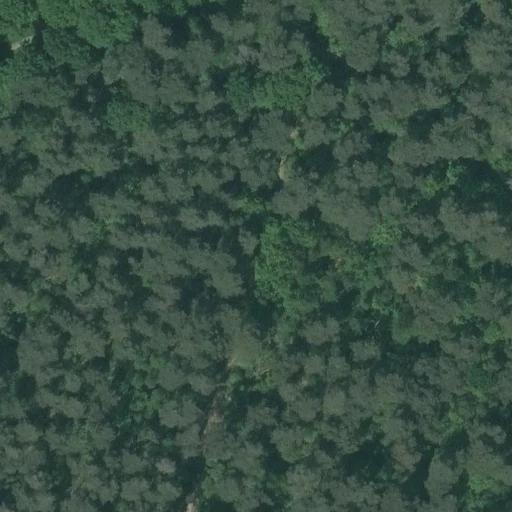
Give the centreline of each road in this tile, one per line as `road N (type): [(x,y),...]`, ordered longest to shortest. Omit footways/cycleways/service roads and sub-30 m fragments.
road 1 (track): [(194,511),(328,0)]
road 2 (track): [(0,55),(127,0)]
